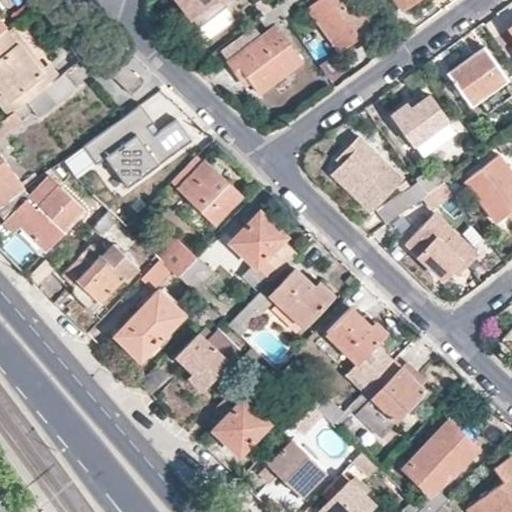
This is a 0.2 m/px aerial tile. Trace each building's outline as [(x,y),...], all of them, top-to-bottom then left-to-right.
[(180,0),(193,16),(214,0),(180,0)] [(245,1),(243,0),(223,0),(231,11),(245,1)] [(266,0),(262,0),(255,6),(263,17),(274,9),(266,0)] [(303,4),(300,0),(285,0),(280,4),(287,15),(303,4)] [(380,30),(358,0),(319,0),(312,5),(343,47),(357,36),(362,32),(368,39),(380,30)] [(280,4),(274,9),(263,17),(271,27),(287,15),(280,4)] [(19,89),(28,100),(59,76),(50,64),(41,69),(24,48),(20,43),(22,42),(9,26),(7,28),(0,33),(0,79),(11,94),(19,89)] [(225,48),(233,59),(241,70),(245,77),(250,74),(261,89),(303,59),(279,26),(264,37),(256,26),(240,38),(225,48)] [(510,76),(488,44),(477,52),(451,71),(473,103),(510,76)] [(334,56),(321,66),(336,86),(350,76),(334,56)] [(113,75),(134,95),(147,82),(126,61),(113,75)] [(28,100),(0,121),(0,134),(35,108),(41,115),(78,88),(72,80),(66,71),(59,76),(28,100)] [(459,130),(434,94),(421,104),(418,107),(416,105),(413,106),(410,102),(396,112),(426,154),(459,130)] [(144,102),(127,115),(87,143),(102,163),(112,156),(135,188),(202,140),(184,115),(164,129),(144,102)] [(511,138),(509,134),(499,141),(508,153),(511,150),(511,138)] [(404,177),(362,136),(356,142),(349,148),(353,153),(337,170),(374,206),(404,177)] [(23,189),(27,187),(0,149),(0,206),(11,198),(23,189)] [(511,168),(501,153),(468,178),(500,220),(511,210),(511,168)] [(231,182),(208,159),(180,188),(217,223),(245,195),(231,182)] [(432,165),(418,175),(421,178),(430,191),(438,185),(443,181),(432,165)] [(94,210),(87,203),(55,171),(51,175),(87,210),(48,250),(23,227),(17,233),(32,249),(47,264),(89,221),(87,218),(94,210)] [(30,197),(23,189),(11,198),(19,207),(7,219),(0,212),(0,226),(5,223),(17,233),(23,227),(48,250),(87,210),(51,175),(30,197)] [(430,191),(421,178),(381,208),(389,220),(424,195),(430,191)] [(456,191),(446,179),(443,181),(438,185),(447,198),(456,191)] [(430,191),(424,195),(434,207),(447,198),(438,185),(430,191)] [(113,210),(96,194),(87,203),(94,210),(87,218),(89,221),(96,227),(113,210)] [(459,227),(473,214),(459,195),(440,209),(409,242),(445,277),(454,267),(459,272),(469,262),(482,249),(459,227)] [(19,207),(11,198),(0,206),(0,212),(7,219),(19,207)] [(292,245),(285,238),(287,236),(261,211),(234,240),(256,261),(242,275),(259,292),(261,289),(298,252),(292,245)] [(180,274),(198,255),(184,242),(165,260),(174,268),(180,274)] [(102,302),(125,278),(128,281),(140,268),(116,245),(105,256),(93,245),(64,274),(75,284),(79,280),(82,283),(86,287),(78,295),(93,310),(102,302)] [(212,269),(198,255),(180,274),(194,287),(212,269)] [(165,260),(163,258),(146,275),(157,285),(174,268),(165,260)] [(306,323),(334,294),(322,282),(317,287),(311,281),(297,268),(273,292),(281,300),(306,323)] [(269,297),(261,289),(259,292),(248,303),(230,322),(243,334),(263,313),(257,308),(269,297)] [(168,331),(177,321),(186,312),(163,290),(154,299),(120,335),(133,347),(143,356),(156,342),(163,347),(174,336),(168,331)] [(306,323),(281,300),(271,311),(295,334),(306,323)] [(361,361),(388,333),(375,320),(370,324),(366,321),(351,306),(328,330),(361,361)] [(198,323),(208,311),(203,307),(193,317),(198,323)] [(203,387),(228,361),(240,349),(219,328),(207,341),(200,333),(178,355),(190,367),(195,372),(191,376),(203,387)] [(263,353),(255,346),(238,364),(245,371),(263,353)] [(269,360),(263,353),(245,371),(252,378),(269,360)] [(403,369),(393,360),(349,405),(382,437),(426,391),(422,387),(403,369)] [(417,370),(409,362),(403,369),(422,387),(428,381),(417,370)] [(171,375),(158,363),(139,382),(152,395),(171,375)] [(269,421),(267,418),(273,411),(261,400),(254,406),(236,389),(218,407),(227,415),(216,427),(228,438),(241,451),(269,421)] [(325,391),(314,402),(333,421),(344,410),(325,391)] [(350,416),(344,410),(333,421),(340,427),(350,416)] [(428,511),(435,511),(448,499),(434,486),(448,471),(452,473),(477,447),(467,436),(450,419),(404,465),(430,491),(418,502),(426,510),(428,511)] [(328,469),(294,437),(262,471),(272,482),(280,474),(288,481),(303,495),(328,469)] [(354,462),(365,451),(354,441),(343,451),(354,462)] [(356,474),(371,458),(365,451),(354,462),(349,467),(356,474)] [(511,511),(511,456),(510,454),(493,465),(503,478),(466,506),(469,511),(511,511)] [(0,507),(19,494),(0,470),(0,507)] [(366,511),(376,502),(344,472),(324,493),(330,500),(323,508),(326,511),(366,511)] [(32,511),(19,494),(0,507),(0,511),(32,511)] [(404,511),(424,511),(426,510),(418,502),(415,499),(403,511),(404,511)]
